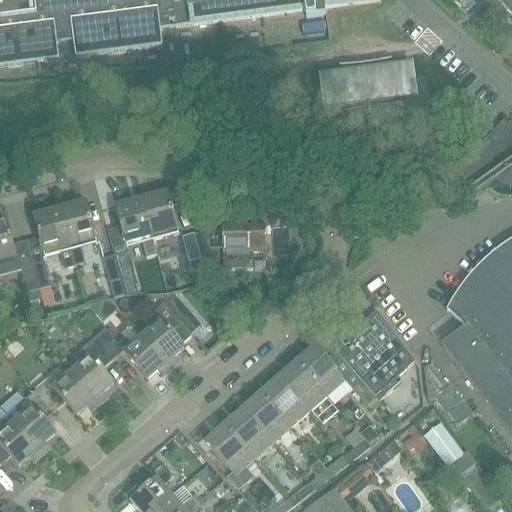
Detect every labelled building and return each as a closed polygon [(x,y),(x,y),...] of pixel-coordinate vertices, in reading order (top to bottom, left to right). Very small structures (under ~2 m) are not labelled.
[(0,0),(0,68),(59,61),(57,45),(73,43),(75,59),(162,47),(160,32),(305,13),(306,19),(325,17),(324,10),(380,3),(380,2),(343,6),(343,5),(344,5),(343,5),(342,0),(0,0)] [(511,0),(496,0),(509,14),(511,11),(511,0)] [(359,66),(339,68),(340,69),(343,69),(344,77),(330,79),(330,80),(322,81),(326,110),(334,109),(334,110),(348,108),(348,114),(345,114),(346,115),(358,113),(371,111),(384,110),(397,109),(397,107),(393,108),(393,102),(406,100),(406,99),(414,98),(410,69),(402,70),(402,69),(389,71),(388,63),(391,63),(391,61),(371,65),(372,72),(360,74),(359,66)] [(470,192),(474,198),(485,190),(482,185),(487,181),(490,186),(495,183),(501,188),(509,190),(511,188),(511,132),(504,125),(455,179),(467,189),(470,192)] [(142,203),(152,243),(178,236),(168,196),(151,201),(151,202),(142,204),(142,203)] [(152,243),(142,203),(141,203),(141,204),(133,207),(133,206),(116,210),(126,249),(152,243)] [(60,213),(70,252),(71,252),(96,245),(86,206),(69,211),(69,212),(61,214),(60,213)] [(70,252),(60,213),(59,213),(59,214),(51,217),(51,215),(34,220),(44,259),(60,255),(65,273),(76,270),(71,252),(70,252)] [(0,267),(17,263),(6,224),(0,225),(0,267)] [(222,229),(224,275),(225,275),(225,272),(254,270),(253,253),(267,252),(266,228),(222,229)] [(205,233),(193,236),(200,261),(203,273),(219,269),(219,250),(210,250),(205,233)] [(200,261),(193,236),(182,239),(189,263),(200,261)] [(511,242),(504,247),(497,252),(485,262),(479,268),(468,280),(458,292),(450,306),(446,313),(465,330),(442,348),(511,440),(511,242)] [(125,254),(113,257),(120,282),(132,279),(125,254)] [(120,282),(113,257),(102,260),(109,285),(120,282)] [(51,290),(45,264),(33,267),(40,293),(51,290)] [(33,267),(21,270),(30,304),(42,301),(40,293),(33,267)] [(152,331),(142,339),(170,371),(178,364),(177,364),(174,359),(184,351),(173,337),(184,328),(165,305),(145,322),(152,331)] [(335,353),(353,373),(380,405),(386,400),(379,391),(414,365),(376,314),(348,339),(351,343),(344,349),(341,348),(335,353)] [(105,331),(93,341),(113,364),(123,355),(148,382),(158,373),(161,378),(162,379),(170,371),(142,339),(133,348),(126,339),(118,346),(105,331)] [(81,367),(72,375),(100,407),(107,400),(107,399),(106,399),(102,395),(113,386),(101,373),(113,364),(93,341),(73,359),(81,367)] [(300,355),(292,361),(326,399),(344,383),(370,414),(380,405),(353,373),(344,382),(315,349),(303,359),(300,355)] [(290,371),(278,382),(308,415),(326,399),(292,361),(286,367),(290,371)] [(55,375),(36,392),(55,414),(65,405),(77,418),(87,409),(91,413),(90,413),(91,414),(100,407),(72,375),(62,384),(55,375)] [(264,387),(257,392),(290,430),(308,415),(278,382),(267,391),(264,387)] [(473,416),(452,387),(436,398),(457,428),(473,416)] [(17,395),(0,410),(42,458),(50,450),(49,450),(45,446),(55,437),(44,424),(55,414),(36,392),(24,402),(17,395)] [(254,402),(242,413),(272,447),(290,430),(257,392),(250,399),(254,402)] [(0,468),(11,459),(19,469),(29,459),(33,464),(33,465),(42,458),(0,410),(0,468)] [(227,418),(221,424),(254,462),(272,447),(242,413),(231,422),(227,418)] [(254,462),(221,424),(214,430),(218,434),(206,445),(236,479),(254,462)] [(424,439),(448,471),(465,458),(441,426),(424,439)] [(402,456),(417,445),(410,436),(395,447),(402,456)] [(348,456),(354,463),(370,450),(364,443),(348,456)] [(343,460),(327,472),(332,480),(348,467),(343,460)] [(373,478),(383,492),(391,487),(381,473),(383,471),(374,460),(366,467),(373,478)] [(156,511),(172,499),(163,488),(174,479),(168,471),(130,504),(137,511),(156,511)] [(332,480),(327,472),(310,485),(316,492),(332,480)] [(304,489),(289,502),(294,509),(310,497),(304,489)] [(306,511),(349,511),(335,492),(306,511)] [(181,509),(172,499),(156,511),(191,511),(198,506),(192,499),(181,509)] [(290,511),(294,509),(289,502),(275,511),(290,511)]
